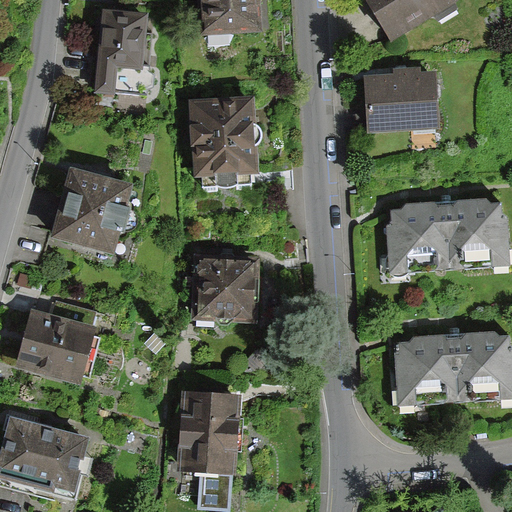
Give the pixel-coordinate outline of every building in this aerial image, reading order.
[(253,29),(251,0),(191,0),(192,31),(253,29)] [(362,0),(390,46),(454,8),(449,0),(362,0)] [(137,100),(144,19),(91,15),(84,96),(137,100)] [(360,74),(362,134),(428,132),(426,72),(360,74)] [(257,181),(254,101),(181,104),(184,183),(257,181)] [(133,190),(63,169),(42,240),(112,260),(133,190)] [(378,209),(384,282),(507,272),(501,199),(378,209)] [(242,322),(246,261),(189,258),(186,319),(242,322)] [(91,333),(29,313),(11,368),(73,388),(91,333)] [(511,328),(389,335),(393,410),(511,404),(511,328)] [(234,399),(175,396),(169,511),(227,511),(231,439),(234,399)] [(14,413),(0,465),(0,469),(72,488),(87,432),(14,413)]
